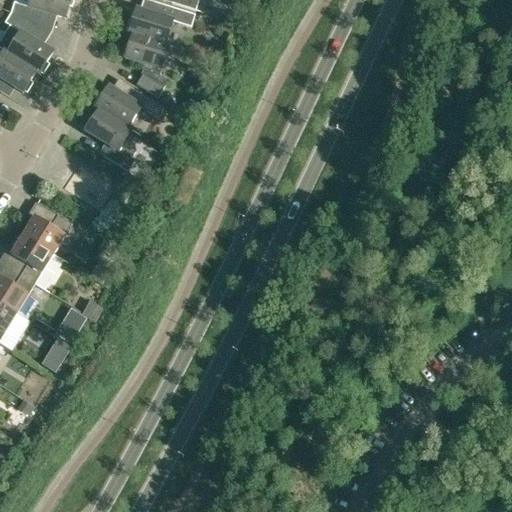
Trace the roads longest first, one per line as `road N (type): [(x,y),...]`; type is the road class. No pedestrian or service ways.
road 1 (secondary): [(359,0),(159,408),(99,511)]
road 2 (secondary): [(139,511),(194,416),(395,0)]
road 3 (residential): [(28,158),(76,81),(103,0)]
